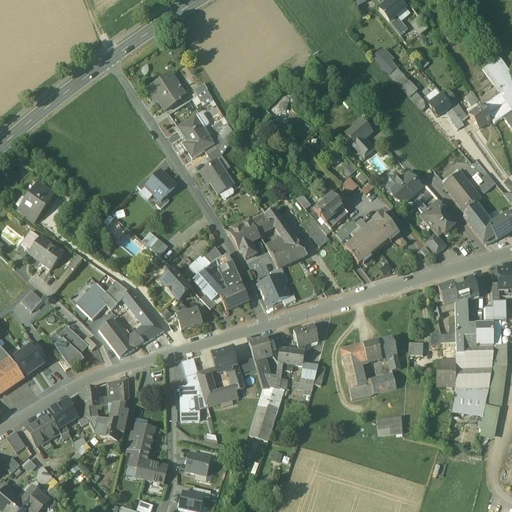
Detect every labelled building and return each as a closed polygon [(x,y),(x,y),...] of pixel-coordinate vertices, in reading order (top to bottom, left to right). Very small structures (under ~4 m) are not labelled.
[(397,0),(392,0),(378,11),(389,25),(396,19),(403,14),(406,11),(406,10),(397,0)] [(406,33),(396,19),(389,25),(400,38),(406,33)] [(419,23),(413,28),(419,36),(426,31),(419,23)] [(380,53),(372,60),(389,78),(397,70),(392,64),(394,61),(385,52),(382,54),(380,53)] [(499,96),(482,108),(492,122),(494,125),(502,120),(511,112),(511,78),(499,59),(482,71),(499,96)] [(175,82),(169,87),(165,80),(147,92),(152,100),(154,98),(164,113),(176,106),(175,104),(185,97),(175,82)] [(204,86),(193,93),(197,99),(198,99),(207,92),(204,86)] [(430,101),(442,96),(439,90),(427,95),(430,101)] [(207,92),(198,99),(197,99),(199,103),(206,99),(207,101),(211,99),(207,92)] [(457,104),(448,92),(442,97),(450,109),(456,105),(457,104)] [(482,108),(472,94),(464,99),(471,110),(476,106),(479,110),(482,108)] [(442,97),(429,106),(438,118),(446,112),(450,109),(442,97)] [(418,101),(417,99),(414,102),(422,112),(428,106),(421,98),(418,101)] [(456,105),(450,109),(457,120),(461,124),(467,120),(456,105)] [(492,122),(482,108),(479,110),(468,117),(478,132),(492,122)] [(450,109),(446,112),(449,116),(447,117),(457,132),(463,128),(461,124),(457,120),(450,109)] [(511,112),(502,120),(508,128),(511,125),(511,112)] [(208,125),(203,117),(200,116),(195,119),(203,131),(208,128),(208,125)] [(195,119),(178,130),(187,145),(183,147),(192,161),(203,154),(213,147),(203,131),(195,119)] [(371,134),(360,121),(345,134),(350,141),(355,146),(353,149),(364,161),(365,159),(373,152),(369,147),(370,147),(364,141),(371,134)] [(227,139),(219,150),(217,152),(221,158),(235,139),(231,132),(225,136),(227,139)] [(350,141),(346,144),(350,149),(353,149),(355,146),(350,141)] [(213,147),(203,154),(206,159),(216,152),(213,147)] [(221,158),(217,152),(216,152),(206,159),(211,165),(222,158),(221,158)] [(326,191),(299,161),(289,170),(317,200),(326,191)] [(230,189),(233,187),(217,164),(201,175),(206,183),(208,182),(217,197),(230,189)] [(348,178),(355,172),(350,167),(343,173),(348,178)] [(149,185),(145,189),(160,204),(164,199),(174,189),(166,181),(167,180),(160,173),(149,185)] [(359,174),(353,181),(362,190),(368,182),(359,174)] [(494,185),(487,175),(482,179),(487,185),(490,188),(494,185)] [(396,180),(395,177),(390,178),(388,180),(388,182),(389,184),(387,185),(386,187),(385,190),(386,192),(387,195),(392,194),(393,201),(400,203),(407,196),(409,198),(420,188),(415,182),(414,182),(409,176),(402,181),(400,179),(396,180)] [(479,199),(460,176),(453,182),(452,180),(444,186),(463,210),(473,203),(473,204),(479,199)] [(349,179),(341,187),(349,196),(357,188),(349,179)] [(145,180),(137,189),(141,193),(145,189),(149,185),(145,180)] [(361,192),(365,197),(374,189),(370,184),(361,192)] [(487,185),(481,190),(484,194),(485,193),(490,188),(487,185)] [(38,186),(21,210),(32,218),(36,221),(54,197),(38,186)] [(230,189),(220,196),(223,201),(226,202),(233,197),(234,194),(230,189)] [(310,206),(302,196),(296,200),(305,211),(310,206)] [(331,196),(313,212),(320,220),(324,225),(325,225),(343,210),(331,196)] [(160,204),(156,208),(160,212),(169,203),(164,199),(160,204)] [(446,210),(439,202),(433,207),(439,215),(442,213),(443,213),(446,210)] [(473,203),(463,210),(466,214),(475,207),(475,206),(473,204),(473,203)] [(475,206),(475,207),(466,214),(464,220),(483,244),(484,244),(494,238),(487,227),(490,225),(475,206)] [(439,215),(433,207),(420,218),(434,235),(437,238),(438,238),(442,234),(444,236),(454,227),(443,213),(442,213),(439,215)] [(32,218),(21,210),(17,215),(28,223),(32,218)] [(343,210),(325,225),(330,232),(331,231),(348,216),(343,210)] [(274,212),(251,223),(258,237),(274,230),(276,233),(285,227),(274,212)] [(320,220),(313,212),(309,216),(315,224),(320,220)] [(374,226),(344,250),(359,269),(371,260),(369,258),(387,243),(389,245),(399,237),(381,214),(371,222),(374,226)] [(490,225),(487,227),(494,238),(496,241),(496,242),(511,232),(511,223),(507,215),(490,225)] [(329,242),(310,219),(301,227),(318,250),(329,242)] [(251,223),(230,233),(238,251),(240,250),(245,261),(255,256),(249,243),(259,239),(258,237),(251,223)] [(331,231),(330,232),(325,225),(324,225),(319,229),(326,238),(332,233),(331,231)] [(292,237),(285,227),(276,233),(281,240),(283,244),(292,237)] [(437,238),(434,235),(424,244),(433,255),(438,251),(440,253),(446,248),(438,238),(437,238)] [(157,243),(149,236),(141,245),(150,252),(157,243)] [(292,237),(283,244),(286,247),(295,241),(292,237)] [(494,238),(484,244),(486,247),(496,241),(494,238)] [(63,256),(40,239),(29,254),(44,266),(43,267),(51,273),(63,256)] [(281,240),(266,248),(271,257),(286,247),(283,244),(281,240)] [(307,258),(295,241),(286,247),(271,257),(273,260),(272,261),(278,272),(281,270),(301,261),(307,258)] [(165,253),(157,243),(150,252),(159,259),(165,253)] [(430,255),(424,249),(420,252),(426,258),(430,255)] [(215,250),(202,262),(200,260),(189,270),(197,278),(203,273),(203,274),(204,273),(211,267),(215,263),(215,262),(221,259),(215,250)] [(221,259),(215,262),(215,263),(219,270),(231,263),(228,256),(221,259)] [(72,270),(81,261),(78,257),(69,267),(72,270)] [(242,287),(231,263),(219,270),(222,276),(221,276),(225,285),(229,293),(242,287)] [(511,269),(509,270),(509,272),(499,272),(498,273),(498,284),(498,292),(499,292),(511,292),(511,269)] [(271,275),(273,280),(280,277),(284,275),(281,270),(278,272),(271,275)] [(190,290),(174,272),(161,284),(177,302),(190,290)] [(203,274),(203,273),(197,278),(193,282),(205,297),(206,297),(217,288),(216,287),(216,288),(203,274)] [(257,287),(262,298),(285,287),(280,277),(273,280),(257,287)] [(473,279),(466,281),(471,300),(477,298),(478,296),(473,279)] [(466,281),(452,285),(458,304),(467,301),(471,300),(466,281)] [(128,294),(116,285),(105,295),(99,301),(106,308),(111,312),(123,299),(128,294)] [(225,285),(221,287),(223,290),(220,291),(223,295),(229,293),(225,285)] [(458,304),(452,285),(438,290),(443,308),(454,305),(458,304)] [(97,287),(76,308),(91,322),(106,308),(99,301),(105,295),(97,287)] [(223,295),(219,297),(219,298),(226,313),(249,303),(242,287),(229,293),(223,295)] [(290,298),(285,287),(262,298),(267,309),(283,302),(290,298)] [(217,288),(206,297),(211,303),(212,303),(219,298),(219,297),(223,295),(220,291),(217,288)] [(135,297),(131,292),(128,294),(123,299),(127,304),(135,297)] [(21,305),(31,314),(41,303),(31,293),(21,305)] [(135,297),(127,304),(130,307),(133,311),(141,305),(135,297)] [(211,303),(206,297),(205,297),(200,301),(210,312),(216,307),(212,303),(211,303)] [(290,298),(283,302),(285,307),(296,302),(293,297),(290,298)] [(458,304),(454,305),(455,327),(455,328),(455,329),(464,329),(464,327),(467,327),(467,301),(458,304)] [(492,303),(493,323),(506,321),(505,303),(499,302),(492,303)] [(188,306),(190,314),(176,318),(181,333),(181,332),(201,326),(202,326),(195,303),(188,306)] [(154,320),(141,305),(133,311),(130,307),(129,308),(144,328),(154,320)] [(129,308),(112,322),(122,335),(127,341),(144,328),(129,308)] [(440,309),(434,311),(437,321),(443,319),(440,309)] [(144,328),(127,341),(134,351),(163,333),(154,320),(144,328)] [(506,321),(493,323),(494,367),(503,367),(507,368),(506,321)] [(122,335),(112,322),(98,333),(108,345),(122,335)] [(492,326),(475,326),(475,327),(476,338),(464,338),(464,329),(455,329),(455,345),(455,363),(455,387),(455,388),(455,395),(452,413),(483,418),(485,407),(487,394),(489,393),(489,389),(492,326)] [(449,327),(449,335),(441,336),(441,346),(455,345),(455,329),(455,328),(455,327),(449,327)] [(467,327),(464,327),(464,329),(464,338),(476,338),(475,327),(467,327)] [(314,328),(293,334),(298,349),(318,344),(314,328)] [(82,344),(66,329),(58,338),(60,341),(54,348),(70,370),(70,371),(83,362),(79,356),(86,349),(87,348),(82,344)] [(441,334),(430,335),(431,347),(441,346),(441,336),(441,334)] [(122,335),(108,345),(119,360),(120,360),(134,351),(127,341),(122,335)] [(393,339),(377,343),(381,361),(388,360),(397,357),(393,339)] [(96,348),(87,340),(82,344),(87,348),(86,349),(91,354),(96,348)] [(267,340),(249,345),(253,361),(254,363),(263,360),(272,358),(267,340)] [(377,343),(362,347),(367,365),(381,361),(377,343)] [(21,353),(35,373),(48,365),(34,344),(21,353)] [(422,347),(410,346),(410,356),(422,357),(422,347)] [(362,347),(357,348),(361,366),(367,365),(362,347)] [(357,348),(340,352),(349,392),(361,390),(367,389),(366,385),(361,366),(357,348)] [(9,361),(0,350),(0,369),(2,372),(12,365),(9,361)] [(232,350),(212,356),(218,374),(226,371),(227,375),(231,374),(232,373),(231,370),(237,368),(237,366),(232,350)] [(304,353),(279,350),(277,364),(283,365),(292,366),(303,367),(303,366),(304,353)] [(35,373),(21,353),(9,361),(12,365),(23,382),(35,373)] [(397,357),(388,360),(391,373),(400,371),(397,357)] [(273,392),(263,360),(254,363),(257,373),(262,392),(273,392)] [(63,361),(59,364),(66,373),(70,370),(63,361)] [(193,361),(182,364),(186,379),(198,376),(193,361)] [(253,361),(237,366),(237,368),(240,378),(257,373),(254,363),(253,361)] [(455,363),(437,362),(437,387),(455,387),(455,363)] [(23,382),(12,365),(2,372),(13,388),(23,382)] [(292,366),(283,365),(282,372),(291,373),(292,366)] [(318,368),(303,366),(303,367),(301,380),(297,380),(296,391),(304,391),(312,392),(313,386),(318,368)] [(494,367),(492,367),(489,389),(500,390),(503,367),(494,367)] [(237,368),(231,370),(232,373),(231,374),(235,389),(236,393),(244,391),(240,378),(237,368)] [(325,370),(318,368),(313,386),(320,388),(325,370)] [(0,396),(13,388),(2,372),(0,369),(0,396)] [(209,373),(198,376),(208,408),(219,405),(216,395),(209,373)] [(198,376),(186,379),(188,386),(186,389),(180,389),(181,423),(199,423),(198,411),(208,408),(198,376)] [(393,378),(371,384),(373,395),(396,390),(393,378)] [(127,381),(107,386),(109,393),(119,391),(127,389),(127,381)] [(371,384),(366,385),(367,389),(361,390),(363,400),(374,398),(373,395),(371,384)] [(127,389),(119,391),(121,407),(122,407),(125,406),(128,401),(127,389)] [(235,389),(216,395),(219,405),(238,399),(236,393),(235,389)] [(97,390),(80,392),(82,405),(99,402),(97,390)] [(361,390),(349,392),(352,402),(363,400),(361,390)] [(273,392),(262,392),(248,438),(267,444),(284,392),(279,392),(273,392)] [(72,408),(68,400),(47,413),(49,417),(57,432),(76,421),(77,420),(71,410),(73,409),(72,408)] [(99,402),(82,405),(85,420),(87,419),(88,423),(97,421),(96,412),(100,412),(100,409),(99,402)] [(81,403),(72,408),(73,409),(71,410),(77,420),(76,421),(82,429),(89,425),(88,423),(87,419),(85,420),(83,420),(81,403)] [(121,407),(109,408),(109,412),(111,413),(110,420),(109,424),(99,421),(95,437),(95,439),(117,444),(119,435),(123,436),(125,429),(116,427),(119,415),(121,415),(122,407),(121,407)] [(497,409),(485,407),(480,439),(493,441),(497,409)] [(121,415),(119,415),(116,427),(125,429),(127,416),(121,415)] [(57,432),(49,417),(38,424),(48,441),(59,435),(57,432)] [(401,420),(392,421),(394,436),(403,435),(401,420)] [(392,421),(377,422),(378,437),(394,436),(392,421)] [(48,441),(38,424),(26,430),(36,448),(48,441)] [(129,470),(138,472),(136,479),(163,486),(167,471),(167,469),(146,464),(154,431),(133,426),(127,454),(132,455),(129,470)] [(26,449),(15,434),(6,441),(16,455),(26,449)] [(83,440),(72,446),(77,454),(86,446),(83,440)] [(86,446),(77,456),(80,459),(90,449),(86,446)] [(201,452),(199,458),(210,461),(216,462),(218,456),(201,452)] [(273,453),(271,462),(281,464),(283,454),(273,453)] [(185,474),(206,479),(210,461),(199,458),(189,456),(185,474)] [(281,463),(288,466),(291,459),(284,457),(281,463)] [(12,460),(4,468),(11,476),(20,468),(12,460)] [(52,480),(43,469),(38,473),(40,476),(36,480),(43,488),(52,480)] [(41,497),(32,489),(20,503),(25,507),(24,507),(30,511),(40,511),(48,503),(41,497)] [(194,490),(192,495),(204,498),(209,499),(211,494),(194,490)] [(0,496),(0,511),(1,511),(20,511),(24,507),(25,507),(20,503),(5,491),(0,496)] [(178,511),(182,511),(200,511),(204,498),(192,495),(182,493),(178,511)] [(152,511),(154,506),(141,502),(137,511),(152,511)]
